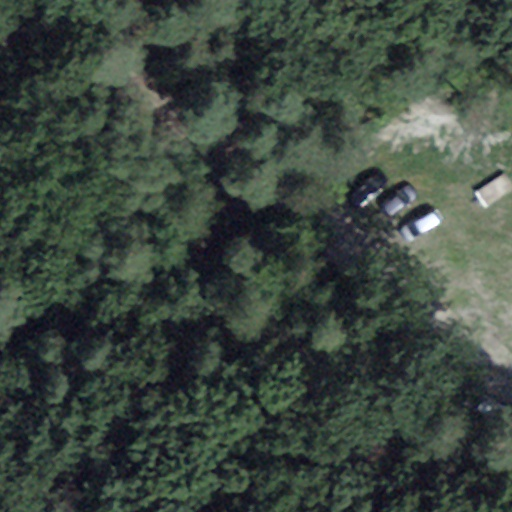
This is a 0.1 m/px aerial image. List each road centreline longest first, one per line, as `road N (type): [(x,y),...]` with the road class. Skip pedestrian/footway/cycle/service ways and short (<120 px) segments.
road 1 (track): [(60,0),(142,117),(143,358),(84,511)]
road 2 (track): [(142,117),(282,232),(511,377)]
